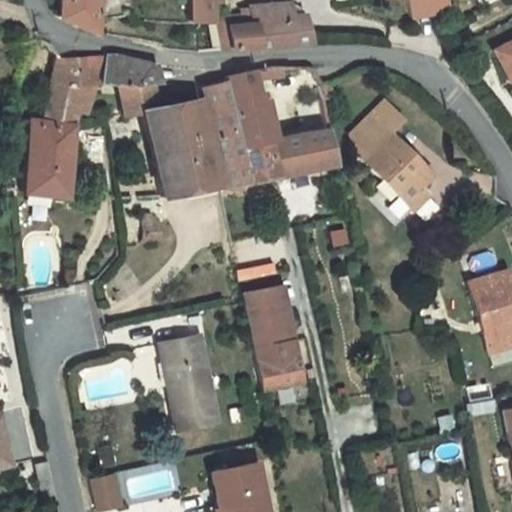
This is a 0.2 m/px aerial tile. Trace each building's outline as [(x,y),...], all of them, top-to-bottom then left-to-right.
[(93,0),(57,0),(55,17),(89,32),(93,0)] [(208,23),(209,3),(209,0),(186,0),(185,21),(194,22),(208,23)] [(226,25),(228,49),(258,47),(306,42),(302,16),(290,16),(289,3),(249,7),(251,23),(240,24),(226,25)] [(251,23),(249,7),(238,8),(239,13),(240,24),(251,23)] [(226,25),(240,24),(239,13),(215,15),(226,25)] [(215,15),(217,50),(228,49),(226,25),(215,15)] [(511,40),(493,51),(508,81),(511,79),(511,40)] [(42,103),(39,113),(37,121),(67,126),(72,110),(81,112),(92,84),(96,85),(96,84),(103,55),(55,59),(42,103)] [(113,55),(103,55),(96,84),(119,86),(125,86),(152,83),(149,64),(113,55)] [(357,67),(344,73),(351,86),(370,76),(365,66),(364,66),(362,66),(361,66),(359,66),(357,67)] [(250,70),(225,77),(238,145),(265,140),(250,70)] [(217,189),(332,164),(327,131),(304,134),(265,140),(238,145),(225,77),(224,77),(223,77),(223,78),(222,79),(196,88),(198,99),(216,185),(217,189)] [(316,84),(322,100),(334,97),(329,80),(316,84)] [(156,108),(152,83),(125,86),(119,86),(125,117),(142,114),(141,110),(156,108)] [(194,99),(156,108),(141,110),(142,114),(160,197),(211,185),(194,99)] [(327,131),(322,100),(299,103),(304,134),(327,131)] [(349,134),(349,150),(376,121),(389,134),(402,120),(383,101),(349,134)] [(59,195),(67,126),(37,121),(39,113),(27,112),(26,120),(19,190),(59,195)] [(349,150),(410,212),(427,195),(418,186),(430,175),(389,134),(376,121),(349,150)] [(149,214),(141,214),(141,243),(146,244),(159,242),(157,223),(149,224),(149,214)] [(511,334),(511,293),(505,271),(466,283),(487,353),(511,346),(508,335),(511,334)] [(260,389),(300,380),(292,341),(275,344),(272,334),(289,331),(280,286),(240,295),(251,349),(260,389)] [(272,334),(275,344),(292,341),(289,331),(272,334)] [(162,342),(173,393),(167,394),(175,430),(215,421),(196,335),(162,342)] [(173,393),(162,342),(157,343),(167,394),(173,393)] [(511,408),(500,411),(511,470),(511,408)] [(217,507),(212,508),(212,511),(265,511),(255,463),(209,472),(217,507)] [(54,500),(47,471),(35,473),(41,503),(54,500)] [(107,475),(86,479),(93,510),(113,506),(107,475)]
